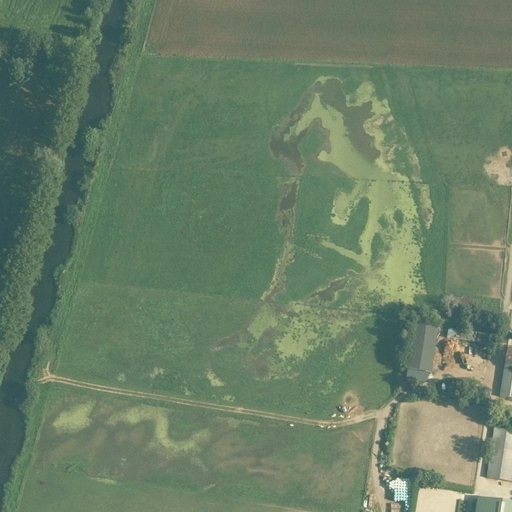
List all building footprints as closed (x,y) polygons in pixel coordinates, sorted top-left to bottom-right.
[(438,327),(414,324),(407,371),(431,375),(438,327)] [(448,329),(448,339),(468,340),(468,330),(448,329)] [(478,342),(486,344),(489,335),(481,333),(478,342)] [(511,369),(504,368),(500,398),(511,399),(511,369)] [(488,401),(447,392),(446,399),(486,409),(488,401)] [(511,480),(511,432),(494,429),(487,479),(511,483),(511,480)] [(391,481),(391,490),(414,490),(414,482),(391,481)] [(511,511),(511,504),(477,500),(475,511),(511,511)]
